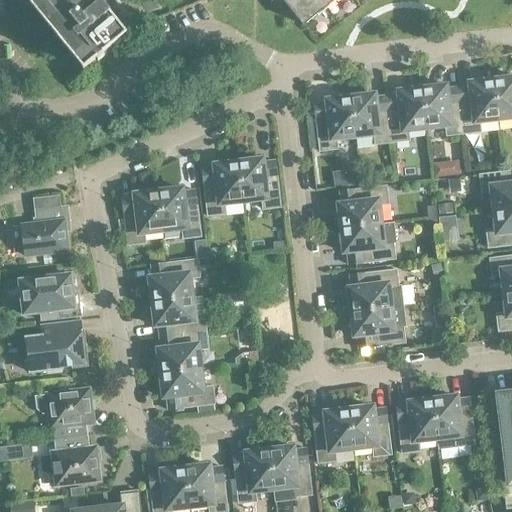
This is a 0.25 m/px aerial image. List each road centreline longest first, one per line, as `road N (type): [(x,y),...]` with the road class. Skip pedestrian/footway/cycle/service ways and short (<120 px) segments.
road 1 (residential): [(276,94),(85,174),(130,427),(253,414),(321,365)]
road 2 (residential): [(321,365),(276,94)]
road 3 (residential): [(276,94),(285,67),(511,41)]
road 4 (residential): [(321,365),(359,379),(511,361)]
